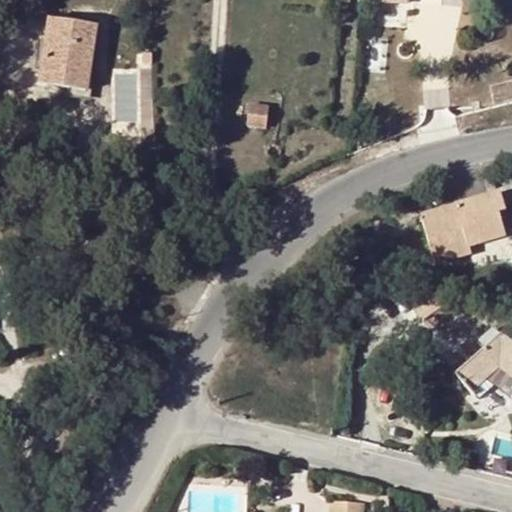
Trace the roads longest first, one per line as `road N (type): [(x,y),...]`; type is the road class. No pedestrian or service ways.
road 1 (tertiary): [(166,411),(267,218),(345,175),(511,144)]
road 2 (residential): [(511,496),(166,411)]
